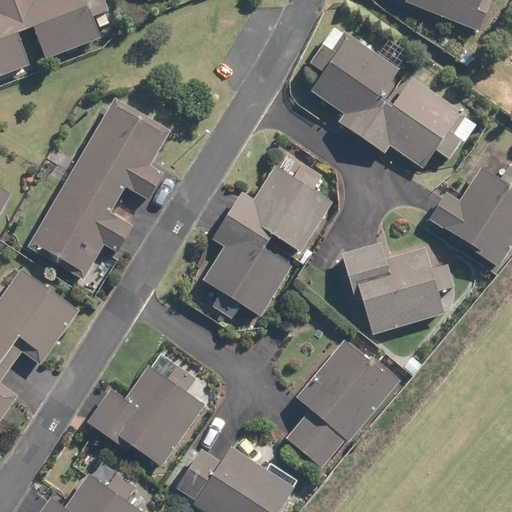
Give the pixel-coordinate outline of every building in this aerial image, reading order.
[(0,0),(0,76),(28,66),(15,34),(23,31),(10,0),(0,0)] [(10,0),(23,31),(32,26),(46,60),(100,39),(96,31),(109,26),(104,13),(107,12),(102,0),(10,0)] [(405,0),(405,1),(478,31),(490,0),(405,0)] [(343,115),(337,123),(360,139),(385,103),(377,98),(396,71),(343,33),(341,35),(334,30),(309,65),(322,74),(309,91),(343,115)] [(462,53),(457,61),(468,67),(473,59),(462,53)] [(385,103),(360,139),(382,155),(388,146),(421,169),(434,151),(448,160),(461,141),(463,144),(474,128),(463,119),(465,117),(410,78),(391,107),(385,103)] [(148,167),(169,132),(114,100),(67,180),(114,206),(125,188),(146,200),(162,175),(148,167)] [(423,218),(446,233),(442,241),(492,273),(495,267),(492,265),(511,233),(511,167),(503,162),(493,178),(474,166),(454,198),(441,190),(423,218)] [(269,236),(283,245),(281,248),(293,255),(296,252),(300,254),(331,203),(312,191),(320,178),(301,166),(292,180),(273,168),(252,202),(240,194),(226,217),(266,242),(269,236)] [(132,228),(109,214),(114,206),(67,180),(27,248),(83,280),(103,245),(117,254),(132,228)] [(0,212),(10,196),(0,189),(0,212)] [(219,294),(211,307),(230,320),(240,305),(259,317),(290,269),(261,250),(266,242),(226,217),(211,240),(223,247),(202,282),(219,294)] [(378,243),(340,254),(353,302),(362,299),(372,335),(443,315),(436,293),(454,288),(448,266),(430,271),(423,249),(384,261),(378,243)] [(0,360),(10,367),(21,353),(38,365),(77,313),(20,271),(17,274),(10,269),(0,281),(0,360)] [(342,341),(295,399),(310,410),(285,439),(321,469),(345,440),(348,442),(398,382),(371,360),(369,362),(342,341)] [(411,358),(403,367),(413,376),(421,366),(411,358)] [(0,421),(18,398),(0,384),(0,380),(10,367),(0,360),(0,421)] [(110,392),(87,423),(126,452),(131,445),(160,467),(204,407),(185,393),(194,381),(176,366),(166,381),(148,368),(124,402),(110,392)] [(277,511),(293,488),(229,449),(220,463),(200,450),(176,489),(196,501),(193,506),(203,511),(277,511)] [(50,500),(41,511),(139,511),(124,502),(134,488),(115,474),(105,489),(87,476),(63,509),(50,500)]
